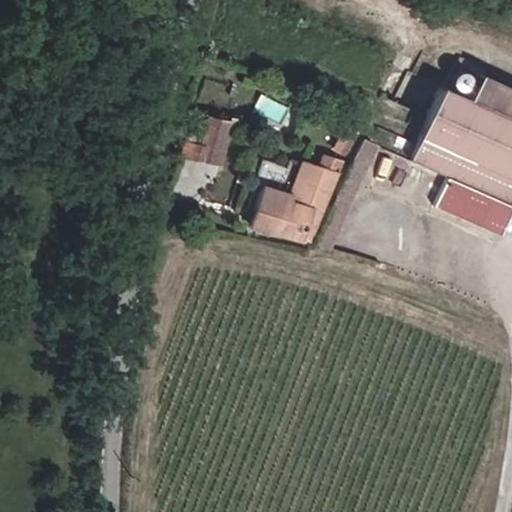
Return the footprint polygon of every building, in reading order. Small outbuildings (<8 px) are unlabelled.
[(431,203),(491,232),(511,186),(511,82),(473,63),(461,93),(436,80),(401,153),(442,174),(431,203)] [(216,151),(229,155),(239,124),(226,119),(223,130),(190,119),(180,150),(213,160),(216,151)] [(346,160),(361,165),(371,136),(357,132),(346,160)] [(313,246),(320,236),(326,237),(330,225),(339,228),(359,172),(344,167),(338,165),(316,235),(251,219),(262,181),(295,190),(304,155),(259,142),(234,225),(313,246)] [(251,219),(316,235),(338,165),(304,155),(295,190),(262,181),(251,219)] [(344,167),(359,172),(361,165),(346,160),(344,167)] [(326,237),(335,240),(339,228),(330,225),(326,237)] [(324,242),(397,267),(402,250),(339,228),(335,240),(326,237),(324,242)]
